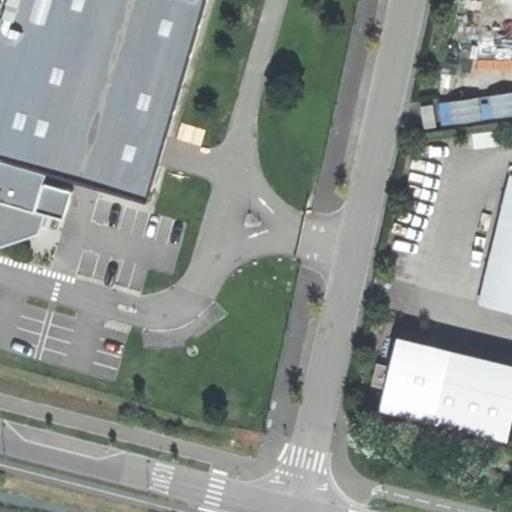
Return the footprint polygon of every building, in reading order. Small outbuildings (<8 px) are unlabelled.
[(0,0),(0,159),(47,173),(149,202),(168,135),(207,0),(0,0)] [(425,128),(436,127),(433,105),(422,107),(425,128)] [(47,173),(0,159),(0,233),(5,235),(32,225),(37,211),(42,213),(64,219),(69,204),(73,191),(44,182),(47,173)] [(511,180),(482,302),(500,306),(511,257),(511,180)] [(37,230),(42,213),(37,211),(32,225),(5,235),(0,233),(0,240),(3,241),(37,230)] [(511,257),(500,306),(511,309),(511,257)] [(383,411),(498,439),(504,414),(511,416),(511,372),(399,345),(383,411)] [(510,426),(511,418),(511,416),(504,414),(498,439),(507,441),(510,426)]
